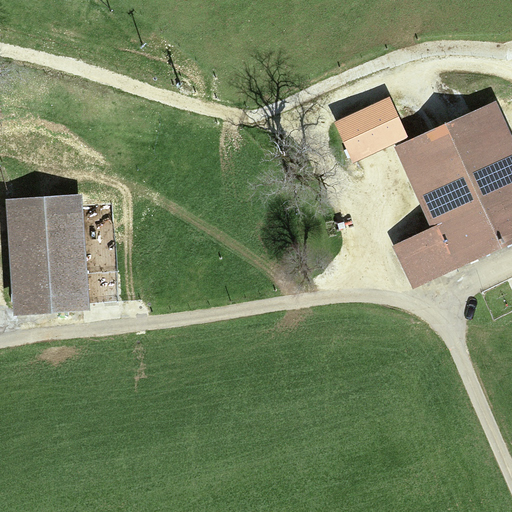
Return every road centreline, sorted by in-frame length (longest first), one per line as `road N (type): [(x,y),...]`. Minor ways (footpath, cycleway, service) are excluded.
road 1 (unclassified): [(511,470),(454,331),(416,300),(325,295),(0,335)]
road 2 (track): [(399,296),(334,187),(284,144),(209,110),(0,40)]
